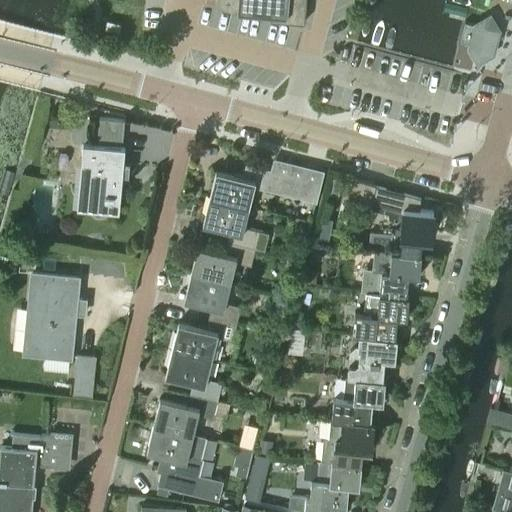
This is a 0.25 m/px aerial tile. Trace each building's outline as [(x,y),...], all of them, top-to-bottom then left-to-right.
[(225,0),(225,5),(238,6),(237,10),(270,13),(270,19),(304,22),(306,0),(225,0)] [(465,21),(460,41),(472,44),(471,48),(478,59),(479,59),(491,53),(497,29),(490,18),(488,17),(477,24),(465,21)] [(119,33),(120,28),(121,24),(107,20),(105,29),(109,30),(119,33)] [(122,142),(124,120),(98,118),(96,140),(122,142)] [(119,210),(123,161),(125,146),(82,142),(80,161),(76,206),(119,210)] [(216,169),(209,195),(250,205),(255,184),(303,196),(317,199),(322,181),(325,170),(273,158),(270,169),(247,163),(244,176),(216,169)] [(353,177),(346,201),(370,208),(372,201),(404,210),(402,228),(395,228),(393,250),(419,252),(420,232),(431,233),(433,210),(420,209),(421,196),(353,177)] [(330,180),(327,190),(338,193),(341,183),(330,180)] [(250,205),(209,195),(203,223),(229,229),(227,241),(255,247),(264,249),(269,232),(260,230),(244,226),(250,205)] [(375,246),(375,247),(393,249),(394,234),(376,232),(375,246)] [(197,246),(191,273),(230,282),(236,261),(251,264),(253,255),(254,256),(261,252),(260,250),(255,249),(255,247),(227,241),(224,252),(197,246)] [(364,267),(362,290),(365,291),(406,294),(408,274),(419,275),(421,252),(419,252),(393,250),(375,248),(373,268),(364,267)] [(286,258),(284,265),(292,267),(294,260),(286,258)] [(32,272),(24,351),(45,354),(44,368),(67,370),(68,358),(70,358),(73,334),(72,334),(73,315),(74,315),(74,313),(84,314),(86,299),(76,298),(78,277),(32,272)] [(236,324),(240,306),(225,303),(230,282),(191,273),(184,298),(211,305),(208,317),(236,324)] [(306,273),(305,282),(314,283),(315,274),(306,273)] [(354,310),(353,332),(359,333),(395,336),(397,317),(407,318),(409,294),(406,294),(365,291),(365,294),(366,294),(364,311),(354,310)] [(281,297),(278,306),(286,308),(289,299),(281,297)] [(295,314),(292,324),(300,326),(302,316),(295,314)] [(232,340),(236,324),(208,317),(205,328),(179,321),(172,349),(211,358),(216,337),(232,340)] [(350,350),(347,374),(355,374),(383,377),(384,358),(395,359),(397,336),(395,336),(359,333),(357,345),(355,345),(350,350)] [(217,399),(221,382),(206,378),(211,358),(172,349),(165,374),(192,381),(189,393),(217,399)] [(90,393),(94,356),(79,355),(75,391),(90,393)] [(383,400),(385,378),(383,377),(355,374),(347,374),(344,377),(343,396),(333,396),(332,416),(371,420),(371,419),(373,399),(383,400)] [(213,417),(217,399),(189,393),(187,404),(160,398),(153,424),(189,433),(194,412),(213,417)] [(274,396),(273,411),(282,412),(283,397),(274,396)] [(308,400),(307,410),(315,410),(315,400),(308,400)] [(323,436),(320,458),(331,459),(359,461),(361,442),(371,443),(373,420),(371,420),(332,416),(330,416),(328,437),(323,436)] [(202,436),(189,433),(153,424),(147,451),(164,455),(157,485),(218,500),(223,480),(199,474),(203,458),(197,457),(202,436)] [(0,511),(29,511),(34,463),(67,466),(69,437),(13,432),(12,446),(2,445),(0,464),(0,511)] [(260,439),(258,451),(271,453),(273,441),(260,439)] [(361,461),(359,461),(331,459),(329,481),(323,481),(311,479),(309,498),(306,499),(306,497),(291,496),(290,507),(316,511),(329,511),(331,505),(346,506),(348,485),(359,485),(361,461)] [(511,471),(503,469),(492,506),(511,511),(511,471)] [(250,481),(247,497),(258,499),(261,484),(250,481)]
